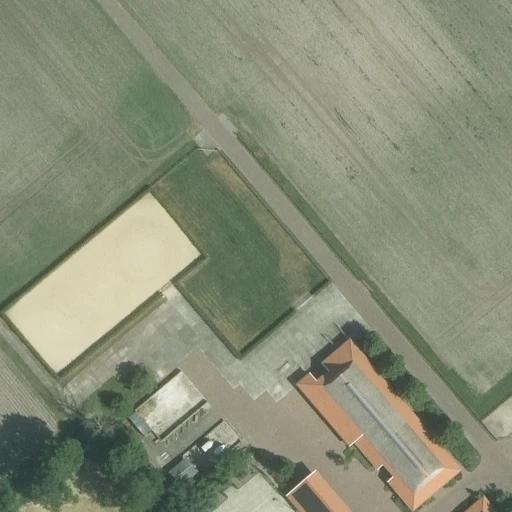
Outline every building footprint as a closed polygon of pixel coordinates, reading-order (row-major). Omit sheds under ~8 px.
[(354,443),(377,470),(383,465),(394,477),(388,483),(413,511),(460,471),(349,342),(348,343),(352,347),(325,370),(329,374),(317,384),(309,376),(297,386),(349,447),(354,443)] [(185,424),(210,402),(185,374),(159,396),(169,408),(154,421),(163,432),(179,418),(185,424)] [(203,445),(192,458),(206,470),(217,457),(203,445)] [(180,487),(202,474),(190,453),(167,467),(180,487)] [(287,498),(299,511),(340,511),(311,477),(287,498)] [(494,511),(483,499),(467,511),(494,511)]
